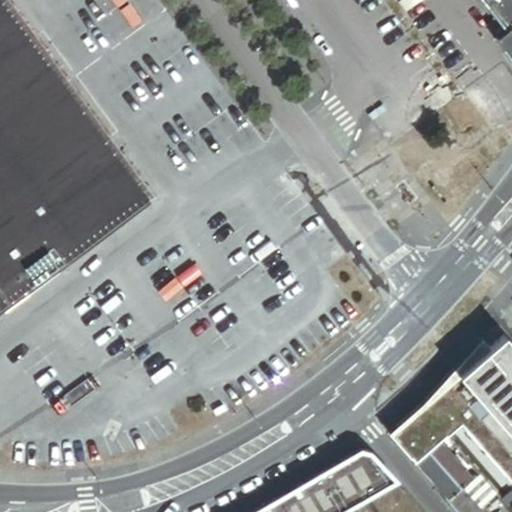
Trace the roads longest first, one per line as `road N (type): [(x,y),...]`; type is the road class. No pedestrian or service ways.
road 1 (unclassified): [(202,0),(426,305)]
road 2 (tertiary): [(337,387),(232,461),(125,504)]
road 3 (residential): [(337,387),(442,511)]
road 4 (tertiary): [(511,210),(426,305)]
road 5 (tertiary): [(125,504),(2,509)]
road 6 (tertiary): [(426,305),(337,387)]
